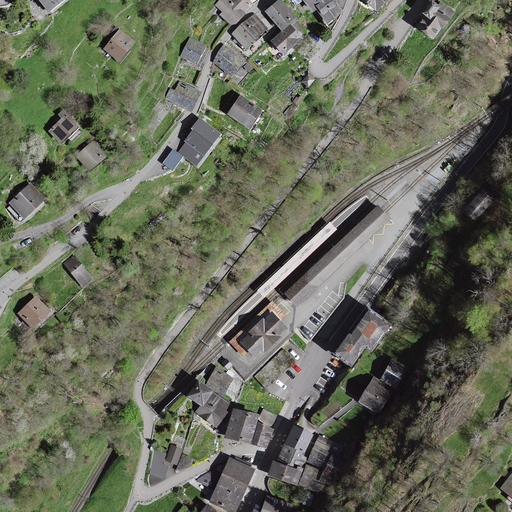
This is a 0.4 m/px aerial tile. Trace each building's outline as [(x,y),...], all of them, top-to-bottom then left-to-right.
[(62,0),(40,0),(49,10),(62,0)] [(252,4),(248,0),(228,0),(228,1),(227,0),(221,0),(217,5),(224,11),(221,14),(232,25),(252,4)] [(305,0),(313,10),(317,7),(327,21),(340,11),(334,3),(336,2),(335,0),(305,0)] [(384,0),(367,0),(377,8),(384,0)] [(295,19),(281,1),(268,11),(282,29),(295,19)] [(453,12),(441,3),(439,6),(432,1),(423,12),(427,15),(419,26),(434,37),(453,12)] [(259,20),(254,15),(234,34),(238,38),(245,47),(266,28),(259,20)] [(301,38),(290,26),(273,41),(284,53),(301,38)] [(134,42),(120,30),(106,48),(120,59),(134,42)] [(205,47),(190,39),(182,56),(196,63),(205,47)] [(244,60),(226,46),(216,60),(233,74),(244,60)] [(314,79),(309,75),(303,82),(308,86),(314,79)] [(191,109),(199,92),(181,83),(177,92),(171,89),(167,98),(191,109)] [(261,110),(241,97),(230,113),(250,127),(261,110)] [(79,125),(64,110),(60,114),(64,118),(50,131),(61,142),(79,125)] [(220,134),(200,118),(192,128),(195,130),(186,141),(188,142),(181,152),(196,164),(220,134)] [(105,156),(93,142),(77,156),(89,170),(105,156)] [(182,157),(173,150),(164,162),(173,169),(182,157)] [(44,199),(31,185),(11,202),(25,217),(44,199)] [(492,201),(482,192),(465,211),(475,220),(492,201)] [(389,218),(378,207),(287,294),(297,305),(319,285),(389,218)] [(91,279),(74,258),(65,265),(81,287),(91,279)] [(46,313),(33,299),(16,314),(29,329),(46,313)] [(387,326),(369,312),(351,336),(350,335),(337,352),(351,363),(366,344),(371,348),(387,326)] [(283,328),(271,316),(245,340),(257,353),(283,328)] [(295,361),(284,350),(255,376),(266,388),(295,361)] [(407,369),(393,360),(382,379),(396,388),(407,369)] [(232,378),(216,368),(208,384),(223,394),(232,378)] [(393,390),(374,379),(360,401),(379,412),(393,390)] [(189,397),(202,406),(212,391),(208,388),(200,382),(189,397)] [(229,403),(212,391),(202,406),(197,411),(217,425),(226,413),(223,411),(229,403)] [(235,409),(228,437),(252,443),(257,424),(259,415),(235,409)] [(276,416),(264,410),(260,419),(271,425),(276,416)] [(273,430),(257,424),(252,443),(266,448),(273,430)] [(313,434),(294,426),(286,445),(304,453),(313,434)] [(330,442),(318,436),(314,444),(326,451),(330,442)] [(303,456),(304,453),(286,445),(277,463),(297,470),(299,467),(302,468),(306,458),(303,456)] [(183,450),(171,446),(166,461),(178,465),(183,450)] [(327,453),(315,447),(309,461),(320,467),(327,453)] [(198,480),(215,488),(208,502),(229,511),(235,511),(254,473),(227,460),(220,474),(213,471),(198,480)] [(299,467),(297,470),(277,463),(274,461),(269,475),(297,484),(302,468),(299,467)] [(318,470),(307,466),(300,485),(311,489),(318,470)] [(511,474),(501,488),(511,497),(511,474)] [(290,511),(293,504),(268,496),(262,511),(259,511),(255,510),(254,511),(290,511)]
